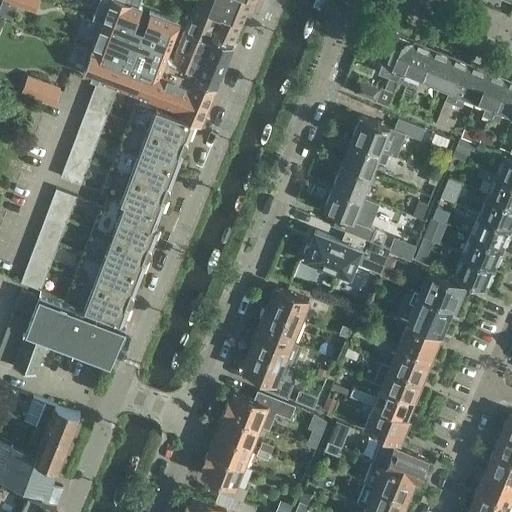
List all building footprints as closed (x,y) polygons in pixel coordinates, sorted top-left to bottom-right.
[(2,0),(0,11),(14,14),(16,5),(38,11),(40,0),(2,0)] [(102,21),(82,72),(180,108),(178,112),(195,118),(201,121),(215,85),(194,75),(196,70),(173,61),(173,60),(170,58),(168,57),(167,53),(167,50),(168,47),(178,20),(138,5),(139,0),(98,0),(92,18),(102,21)] [(195,0),(189,17),(202,21),(200,24),(211,29),(210,33),(232,41),(247,7),(251,8),(254,0),(195,0)] [(173,60),(173,61),(196,70),(194,75),(215,85),(233,41),(232,41),(210,33),(211,29),(200,24),(202,21),(189,17),(173,60)] [(394,32),(382,61),(380,68),(391,73),(389,76),(397,80),(398,78),(402,70),(413,42),(414,40),(394,32)] [(406,86),(414,89),(415,87),(431,49),(413,42),(402,70),(398,78),(407,82),(406,86)] [(431,49),(415,87),(424,90),(428,80),(438,84),(449,56),(431,49)] [(449,56),(438,84),(449,88),(444,99),(445,99),(436,121),(443,124),(447,114),(448,115),(453,103),(452,102),(468,64),(449,56)] [(468,64),(452,102),(453,103),(460,106),(465,95),(474,99),(486,71),(468,64)] [(21,90),(55,102),(62,83),(28,71),(21,90)] [(486,71),(474,99),(485,104),(481,114),(489,117),(505,79),(486,71)] [(393,91),(359,78),(354,90),(388,103),(393,91)] [(511,81),(505,79),(489,117),(498,120),(502,110),(511,114),(511,81)] [(116,89),(96,81),(91,92),(112,100),(116,89)] [(91,92),(87,104),(107,112),(112,100),(91,92)] [(408,99),(400,96),(396,106),(404,109),(408,99)] [(139,97),(122,141),(178,164),(195,118),(178,112),(139,97)] [(87,104),(82,116),(103,124),(107,112),(87,104)] [(359,114),(350,137),(379,149),(388,125),(359,114)] [(447,114),(443,124),(452,128),(455,118),(448,115),(447,114)] [(82,116),(78,128),(99,136),(103,124),(82,116)] [(425,127),(398,117),(394,128),(421,138),(425,127)] [(78,128),(74,139),(94,147),(99,136),(78,128)] [(493,138),(483,134),(480,142),(490,146),(493,138)] [(473,140),(460,135),(454,148),(467,153),(473,140)] [(350,137),(341,160),(370,172),(375,159),(385,162),(389,152),(379,149),(350,137)] [(74,139),(69,151),(90,159),(94,147),(74,139)] [(103,204),(155,224),(158,216),(178,164),(122,141),(103,191),(107,193),(105,197),(103,204)] [(69,151),(65,163),(85,171),(90,159),(69,151)] [(511,156),(503,152),(495,170),(480,164),(479,166),(511,180),(511,156)] [(341,160),(332,183),(361,194),(366,182),(370,183),(374,173),(370,172),(341,160)] [(65,163),(60,175),(81,183),(85,171),(65,163)] [(511,180),(479,166),(477,172),(492,178),(486,192),(511,202),(511,180)] [(454,201),(462,182),(448,176),(440,196),(454,201)] [(361,194),(332,183),(323,206),(352,218),(361,194)] [(76,194),(56,186),(51,198),(72,206),(76,194)] [(511,202),(486,192),(478,213),(509,226),(510,225),(511,224),(511,202)] [(420,197),(413,214),(422,218),(429,201),(420,197)] [(72,206),(51,198),(47,210),(67,218),(72,206)] [(103,204),(85,251),(141,272),(159,225),(155,224),(103,204)] [(67,218),(47,210),(42,221),(63,229),(67,218)] [(478,213),(470,232),(502,245),(502,244),(507,244),(510,237),(507,232),(509,226),(478,213)] [(63,229),(42,221),(38,233),(59,241),(63,229)] [(436,228),(428,225),(423,236),(431,239),(436,228)] [(342,240),(313,229),(303,255),(347,272),(352,261),(380,273),(391,246),(383,243),(353,231),(346,228),(342,240)] [(470,232),(462,252),(493,265),(494,264),(499,264),(502,257),(499,252),(502,245),(470,232)] [(38,233),(34,245),(54,253),(59,241),(38,233)] [(423,236),(415,256),(425,261),(433,240),(431,239),(423,236)] [(34,245),(29,257),(50,265),(54,253),(34,245)] [(141,272),(85,251),(67,298),(123,319),(141,272)] [(493,265),(462,252),(453,273),(485,286),(486,284),(490,284),(493,276),(491,272),(493,265)] [(29,257),(25,269),(45,276),(50,265),(29,257)] [(424,277),(418,290),(455,305),(464,282),(420,264),(416,274),(424,277)] [(25,269),(20,280),(41,288),(45,276),(25,269)] [(274,284),(266,305),(298,318),(307,297),(274,284)] [(22,288),(18,298),(35,304),(39,294),(22,288)] [(455,305),(418,290),(416,289),(411,301),(413,302),(407,317),(440,331),(448,313),(452,311),(455,305)] [(23,336),(19,344),(16,353),(13,361),(34,369),(46,338),(110,362),(124,328),(119,326),(121,321),(116,319),(114,324),(39,294),(35,304),(31,314),(29,319),(26,328),(23,336)] [(18,298),(14,307),(31,314),(35,304),(18,298)] [(266,305),(258,325),(290,338),(298,318),(266,305)] [(29,319),(12,313),(9,321),(26,328),(29,319)] [(26,328),(9,321),(6,330),(23,336),(26,328)] [(405,322),(396,343),(429,356),(438,335),(405,322)] [(349,326),(340,324),(337,333),(345,337),(349,326)] [(258,325),(249,346),(294,363),(302,343),(290,338),(258,325)] [(23,336),(6,330),(3,338),(19,344),(23,336)] [(396,343),(377,335),(374,342),(393,350),(388,363),(421,376),(429,356),(396,343)] [(3,338),(0,346),(16,353),(19,344),(3,338)] [(320,341),(318,349),(332,354),(334,348),(332,343),(325,340),(320,341)] [(0,346),(0,356),(13,361),(16,353),(0,346)] [(294,363),(249,346),(241,367),(264,376),(260,384),(287,395),(294,378),(288,376),(294,363)] [(358,350),(347,346),(344,353),(355,357),(358,350)] [(319,351),(311,370),(326,376),(334,357),(319,351)] [(388,363),(380,383),(413,397),(421,376),(388,363)] [(353,386),(349,394),(371,403),(404,416),(413,397),(380,383),(375,395),(353,386)] [(222,409),(258,423),(268,427),(274,409),(289,415),(294,403),(256,388),(252,397),(233,390),(229,398),(227,397),(222,409)] [(299,389),(295,399),(313,406),(318,396),(299,389)] [(33,394),(23,418),(35,423),(68,438),(79,411),(55,402),(33,394)] [(327,395),(322,407),(333,411),(337,399),(327,395)] [(371,403),(363,424),(398,439),(407,417),(404,416),(371,403)] [(222,409),(214,429),(250,443),(258,423),(222,409)] [(511,410),(502,431),(511,435),(511,410)] [(324,420),(316,414),(304,442),(313,446),(324,420)] [(337,420),(328,440),(342,446),(350,425),(337,420)] [(51,480),(68,438),(35,423),(26,443),(30,445),(29,449),(0,438),(0,478),(42,494),(41,497),(55,502),(62,485),(51,480)] [(214,429),(206,449),(242,463),(250,443),(214,429)] [(511,435),(502,431),(494,450),(511,457),(511,435)] [(381,438),(373,459),(385,464),(414,477),(417,478),(425,457),(381,438)] [(261,440),(259,447),(270,451),(273,444),(261,440)] [(342,446),(328,440),(325,449),(338,454),(342,446)] [(270,451),(259,447),(256,455),(267,459),(270,451)] [(243,500),(247,488),(234,483),(242,463),(206,449),(201,461),(204,462),(200,470),(224,479),(220,490),(229,494),(243,500)] [(511,457),(494,450),(486,469),(511,480),(511,457)] [(385,464),(373,459),(365,480),(374,483),(406,497),(414,477),(385,464)] [(511,480),(486,469),(478,489),(508,501),(511,491),(511,490),(511,480)] [(327,476),(315,472),(311,480),(323,485),(327,476)] [(374,483),(365,503),(385,511),(399,511),(406,497),(374,483)] [(0,511),(51,511),(55,502),(41,497),(28,492),(27,495),(0,484),(0,511)] [(305,487),(300,499),(306,502),(311,490),(305,487)] [(360,493),(350,489),(348,497),(356,500),(360,493)] [(478,489),(470,508),(479,511),(503,511),(508,501),(478,489)] [(222,511),(225,506),(191,493),(188,501),(186,500),(182,511),(222,511)] [(229,494),(225,506),(233,509),(233,508),(244,511),(253,511),(257,505),(243,500),(229,494)] [(300,499),(298,498),(292,511),(304,511),(308,503),(306,502),(300,499)] [(280,499),(274,511),(289,511),(292,504),(280,499)] [(385,511),(365,503),(361,511),(385,511)]
